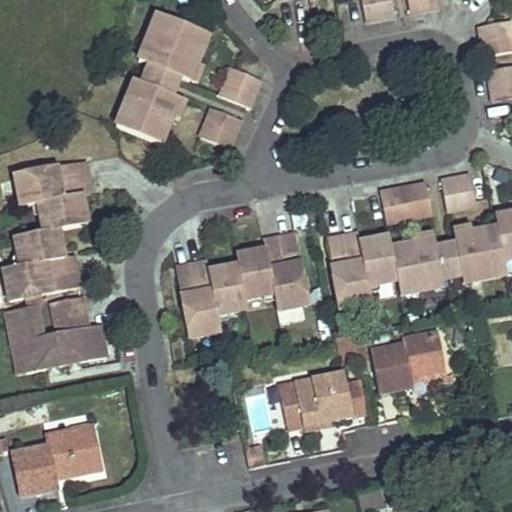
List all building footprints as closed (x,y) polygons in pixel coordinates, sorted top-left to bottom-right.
[(316,0),(321,28),(339,25),(334,0),(316,0)] [(396,16),(392,0),(360,0),(364,22),(396,16)] [(441,8),(439,0),(406,0),(409,15),(441,8)] [(190,83),(209,37),(156,15),(137,61),(149,66),(180,79),(190,83)] [(511,53),(511,28),(511,24),(484,28),(479,29),(484,58),(511,53)] [(180,79),(149,66),(149,67),(146,74),(142,84),(141,85),(173,98),(180,80),(180,79)] [(511,68),(487,73),(493,103),(511,99),(511,68)] [(249,111),(261,82),(260,82),(232,70),(220,98),(248,111),(249,111)] [(161,147),(180,102),(173,98),(141,85),(135,82),(114,127),(161,147)] [(229,151),(241,123),(212,110),(199,139),(201,139),(229,151)] [(57,261),(53,246),(61,244),(58,232),(88,226),(85,212),(78,213),(75,198),(83,197),(91,195),(85,164),(13,177),(19,209),(39,206),(43,233),(14,239),(20,268),(4,271),(10,303),(26,300),(41,297),(80,289),(74,258),(65,259),(57,261)] [(477,210),(470,177),(440,183),(446,215),(477,210)] [(432,217),(426,186),(380,194),(384,218),(405,214),(406,222),(432,217)] [(406,222),(405,214),(384,218),(385,226),(406,222)] [(511,221),(510,221),(509,215),(495,218),(497,231),(454,240),(455,246),(461,277),(462,286),(506,279),(503,264),(511,261),(511,221)] [(442,280),(436,249),(434,242),(392,251),(389,238),(374,241),(375,247),(360,249),(359,244),(358,236),(327,241),(341,311),(372,305),(369,290),(398,284),(400,297),(401,297),(443,290),(442,280)] [(309,307),(296,239),(265,244),(266,252),(267,257),(253,260),(252,255),(237,257),(239,268),(223,271),(224,277),(209,280),(207,274),(206,265),(176,270),(189,341),(222,334),(218,318),(247,312),(245,302),(275,296),(278,313),(309,307)] [(461,277),(455,246),(454,246),(437,249),(436,249),(442,280),(452,278),(461,277)] [(43,307),(41,298),(41,297),(26,300),(28,310),(38,308),(41,307),(43,307)] [(85,315),(82,299),(54,305),(57,321),(85,315)] [(58,370),(51,336),(43,337),(38,308),(28,310),(7,314),(13,347),(20,346),(26,376),(58,370)] [(106,361),(100,327),(88,329),(85,315),(57,321),(59,335),(51,336),(58,370),(106,361)] [(446,372),(439,334),(400,341),(401,347),(371,353),(378,395),(413,389),(411,379),(446,372)] [(26,376),(20,346),(13,347),(19,378),(26,376)] [(341,421),(336,390),(335,389),(347,387),(345,375),(295,384),(297,400),(281,402),(286,430),(341,421)] [(297,400),(295,384),(278,388),(281,402),(297,400)] [(354,418),(347,387),(335,389),(336,390),(341,421),(354,418)] [(101,472),(93,429),(46,438),(48,448),(10,457),(19,499),(58,491),(56,480),(56,477),(64,475),(65,479),(101,472)]
